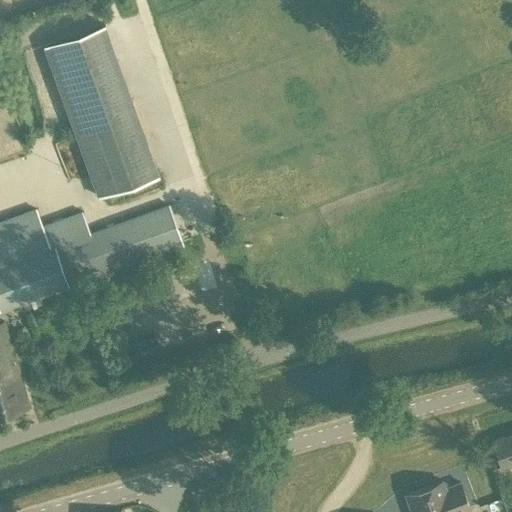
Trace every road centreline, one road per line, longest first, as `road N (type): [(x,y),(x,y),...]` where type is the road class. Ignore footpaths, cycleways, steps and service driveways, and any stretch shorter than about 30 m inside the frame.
road 1 (unclassified): [(0,443),(352,334),(511,296)]
road 2 (tertiary): [(56,511),(511,382)]
